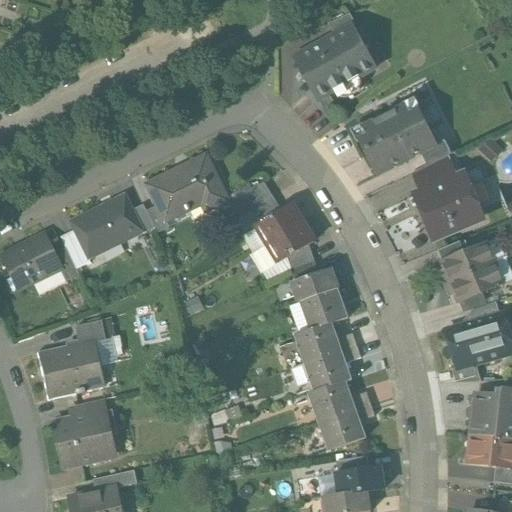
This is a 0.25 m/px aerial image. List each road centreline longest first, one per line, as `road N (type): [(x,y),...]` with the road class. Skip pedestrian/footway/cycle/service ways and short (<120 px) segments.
road 1 (residential): [(422,511),(423,419),(409,350),(369,260),(321,181),(257,112)]
road 2 (residential): [(0,226),(229,116),(257,112)]
road 3 (residential): [(32,511),(39,470),(0,347)]
